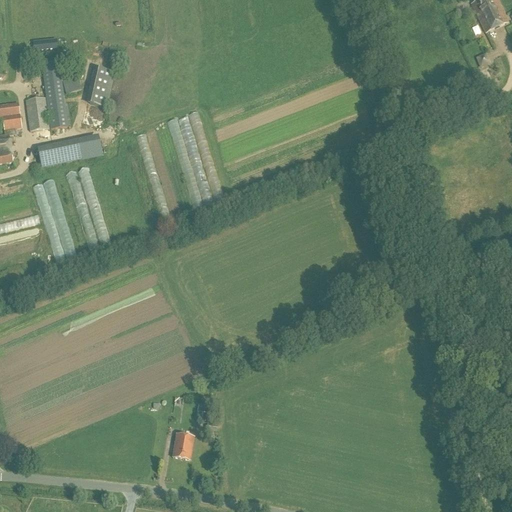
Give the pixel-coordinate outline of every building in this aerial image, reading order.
[(481,0),(471,5),(485,34),(508,23),(496,0),(481,0)] [(56,42),(34,44),(35,52),(57,50),(56,43),(56,42)] [(109,69),(111,60),(100,57),(91,101),(108,105),(115,71),(109,69)] [(77,72),(61,77),(59,62),(41,64),(46,99),(25,102),(30,133),(50,130),(68,128),(67,116),(71,115),(70,104),(65,105),(62,84),(66,95),(83,91),(77,72)] [(19,105),(0,107),(0,106),(0,119),(2,119),(4,136),(9,135),(9,137),(16,136),(15,131),(22,130),(19,105)] [(9,135),(4,136),(0,136),(0,164),(13,163),(9,137),(9,135)] [(56,153),(39,157),(40,164),(57,161),(56,153)] [(90,197),(96,195),(89,175),(83,177),(90,197)] [(201,401),(199,413),(210,416),(212,403),(201,401)] [(218,423),(208,422),(206,433),(217,435),(218,423)] [(194,439),(176,436),(172,459),(190,462),(194,439)]
